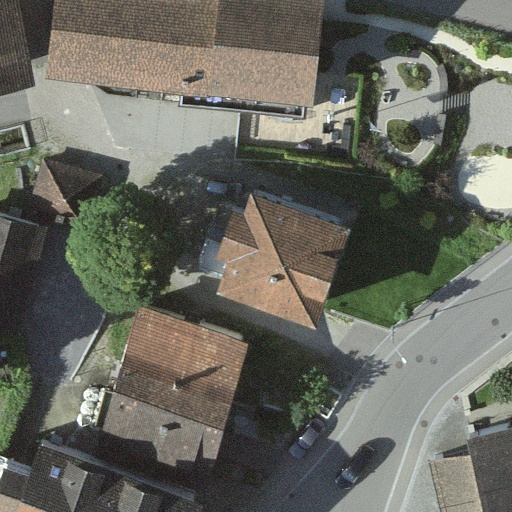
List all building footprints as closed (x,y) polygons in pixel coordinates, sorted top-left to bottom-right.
[(16,0),(0,0),(0,61),(27,56),(16,0)] [(53,0),(46,61),(178,77),(176,93),(308,109),(321,0),(53,0)] [(104,169),(44,154),(31,206),(91,221),(104,169)] [(355,202),(253,171),(247,191),(232,187),(218,230),(233,234),(224,264),(326,296),(355,202)] [(49,217),(0,204),(0,313),(22,319),(49,217)] [(426,240),(408,266),(426,279),(444,253),(426,240)] [(140,294),(118,365),(229,399),(251,328),(140,294)] [(229,399),(118,365),(100,423),(212,455),(229,399)] [(511,511),(511,407),(473,416),(477,437),(435,446),(450,511),(511,511)] [(189,511),(201,476),(39,422),(31,446),(1,436),(0,439),(0,483),(16,489),(8,511),(189,511)]
